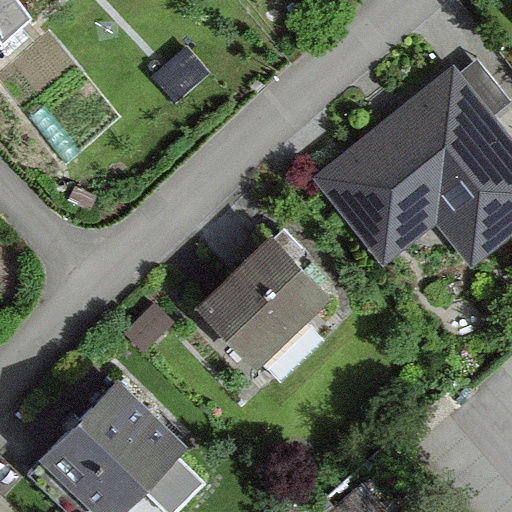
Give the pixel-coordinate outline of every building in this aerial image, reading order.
[(0,0),(0,39),(25,17),(9,0),(0,0)] [(511,149),(455,77),(324,179),(384,255),(440,212),(472,253),(511,222),(511,149)] [(251,361),(320,295),(267,239),(198,305),(251,361)] [(108,511),(173,446),(111,384),(24,473),(63,511),(108,511)] [(375,511),(376,511),(360,492),(335,511),(375,511)]
